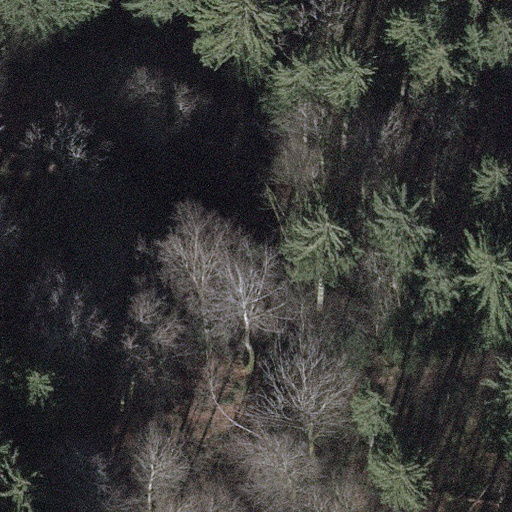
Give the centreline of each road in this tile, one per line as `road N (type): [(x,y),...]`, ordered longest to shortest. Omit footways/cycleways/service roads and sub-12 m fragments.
road 1 (track): [(0,475),(49,444),(442,371),(511,371)]
road 2 (track): [(315,0),(0,99)]
